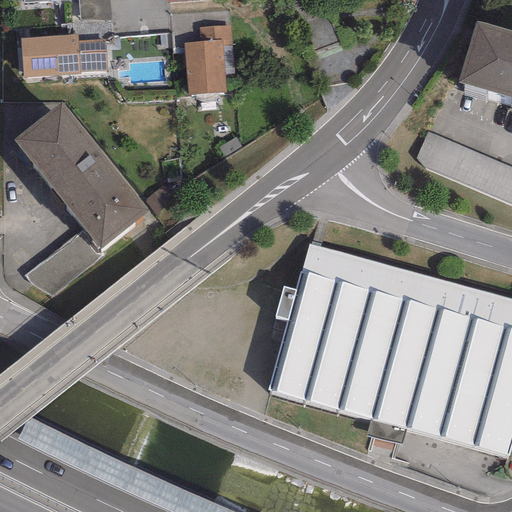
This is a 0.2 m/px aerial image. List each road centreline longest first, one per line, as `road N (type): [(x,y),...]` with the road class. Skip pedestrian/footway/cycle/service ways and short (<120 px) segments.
road 1 (unclassified): [(0,320),(119,383),(437,511)]
road 2 (tertiary): [(0,410),(322,160)]
road 3 (unclassified): [(511,259),(376,212),(322,160)]
road 4 (tertiary): [(322,160),(411,65),(442,0)]
road 5 (motorway): [(123,511),(0,451)]
